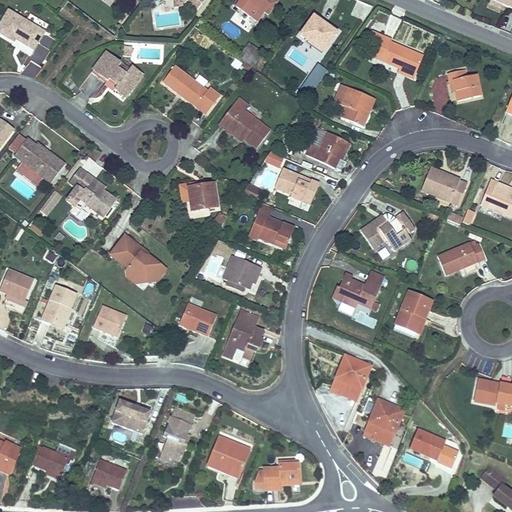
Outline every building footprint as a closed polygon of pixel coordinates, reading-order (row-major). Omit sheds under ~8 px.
[(175,0),(184,6),(187,2),(198,10),(205,0),(175,0)] [(278,2),(275,0),(237,0),(234,5),(256,21),(263,12),(268,15),(278,2)] [(511,0),(490,0),(488,5),(500,9),(502,5),(511,9),(511,0)] [(366,4),(359,16),(364,19),(371,7),(366,4)] [(0,33),(14,42),(16,39),(17,37),(21,39),(20,42),(34,50),(44,33),(8,11),(0,24),(0,33)] [(323,52),(336,33),(313,17),(300,35),(323,52)] [(374,58),(399,68),(415,75),(423,57),(390,43),(391,41),(372,33),(368,42),(378,46),(374,58)] [(297,39),(285,61),(311,75),(323,53),(297,39)] [(241,60),(244,62),(251,67),(262,53),(249,45),(244,53),(246,54),(241,60)] [(117,69),(120,64),(106,53),(93,70),(108,81),(110,78),(118,85),(116,87),(114,89),(126,98),(143,76),(131,67),(129,71),(125,75),(117,69)] [(235,59),(231,66),(239,70),(242,63),(235,59)] [(251,67),(244,62),(242,66),(249,71),(251,67)] [(129,71),(120,64),(117,69),(125,75),(129,71)] [(163,82),(177,93),(179,90),(184,94),(181,97),(196,108),(197,106),(207,113),(220,96),(210,88),(208,91),(175,66),(163,82)] [(413,80),(415,75),(399,68),(397,73),(413,80)] [(450,82),(453,81),(455,92),(457,102),(481,97),(476,76),(466,78),(465,70),(448,74),(450,82)] [(108,81),(116,87),(118,85),(110,78),(108,81)] [(304,102),(316,86),(308,80),(296,96),(304,102)] [(334,103),(345,107),(350,109),(345,120),(363,127),(369,111),(367,110),(372,98),(342,85),(334,103)] [(238,99),(225,116),(233,122),(229,128),(241,137),(242,135),(245,138),(244,139),(245,140),(257,149),(270,131),(244,111),(248,106),(238,99)] [(206,115),(207,113),(197,106),(196,108),(206,115)] [(340,117),(345,120),(350,109),(345,107),(340,117)] [(242,143),(245,140),(244,139),(245,138),(242,135),(241,137),(229,128),(233,122),(225,116),(219,125),(242,143)] [(0,122),(0,145),(1,146),(13,130),(1,121),(0,122)] [(319,129),(313,142),(312,146),(311,145),(306,155),(335,169),(339,160),(341,161),(350,144),(319,129)] [(294,149),(306,155),(311,145),(312,146),(313,142),(301,136),(294,149)] [(65,165),(37,144),(35,146),(27,140),(15,156),(51,183),(65,165)] [(269,152),(265,163),(280,169),(285,158),(269,152)] [(460,180),(446,175),(445,179),(438,176),(440,172),(430,168),(421,191),(436,197),(438,193),(452,199),(450,203),(458,206),(467,185),(460,182),(460,180)] [(319,184),(311,181),(309,185),(295,180),(297,175),(283,169),(275,188),(291,195),(291,197),(310,205),(319,184)] [(70,183),(77,188),(87,175),(80,170),(70,183)] [(117,201),(103,191),(92,183),(94,180),(87,175),(77,188),(67,201),(80,212),(86,205),(104,218),(117,201)] [(311,181),(297,175),(295,180),(309,185),(311,181)] [(105,188),(94,180),(92,183),(103,191),(105,188)] [(511,193),(497,187),(498,184),(490,181),(481,205),(488,208),(502,214),(511,218),(511,193)] [(182,203),(190,202),(187,188),(199,187),(199,189),(203,188),(202,186),(204,186),(204,182),(180,186),(182,203)] [(214,184),(204,186),(202,186),(203,188),(199,189),(199,187),(187,188),(190,202),(191,211),(217,207),(214,184)] [(511,189),(498,184),(497,187),(511,193),(511,189)] [(255,201),(260,192),(249,187),(244,195),(255,201)] [(47,218),(62,197),(54,191),(39,212),(47,218)] [(436,197),(450,203),(452,199),(438,193),(436,197)] [(261,205),(257,214),(268,219),(272,209),(261,205)] [(500,220),(502,214),(488,208),(486,214),(500,220)] [(469,225),(474,213),(468,210),(462,223),(469,225)] [(404,213),(388,224),(384,227),(379,219),(361,232),(373,249),(386,240),(394,251),(410,239),(407,234),(414,228),(404,213)] [(460,226),(463,219),(449,213),(446,220),(460,226)] [(294,229),(268,219),(257,214),(248,237),(257,241),(258,238),(271,243),(272,239),(287,245),(294,229)] [(220,230),(227,219),(220,215),(213,225),(220,230)] [(382,216),(379,219),(384,227),(388,224),(382,216)] [(45,229),(35,222),(30,228),(40,236),(45,229)] [(125,235),(110,255),(127,268),(126,270),(127,277),(138,276),(147,283),(160,264),(147,254),(146,256),(140,252),(142,249),(125,235)] [(286,249),(287,245),(272,239),(271,243),(286,249)] [(445,276),(485,260),(479,245),(477,246),(475,241),(470,244),(469,243),(437,257),(445,276)] [(44,259),(53,263),(56,256),(47,252),(44,259)] [(256,274),(258,275),(261,268),(232,256),(223,280),(228,282),(226,286),(242,293),(244,288),(249,290),(252,284),(256,274)] [(160,264),(147,283),(157,281),(166,269),(160,264)] [(0,290),(0,291),(8,295),(25,302),(34,281),(8,270),(0,290)] [(370,272),(364,286),(364,287),(361,286),(361,285),(351,280),(352,278),(345,275),(339,288),(337,288),(336,289),(345,293),(341,302),(356,308),(358,304),(371,309),(384,278),(370,272)] [(138,276),(127,277),(136,284),(147,283),(138,276)] [(41,321),(50,325),(52,322),(61,325),(62,322),(65,324),(71,309),(70,309),(76,294),(56,286),(41,321)] [(332,298),(341,302),(345,293),(336,289),(332,298)] [(420,318),(424,320),(432,302),(417,296),(411,293),(409,293),(394,330),(414,338),(416,333),(420,322),(418,322),(420,318)] [(27,303),(25,302),(8,295),(5,301),(25,309),(27,303)] [(179,326),(186,329),(187,328),(196,332),(208,337),(216,316),(187,305),(179,326)] [(117,338),(126,316),(102,306),(93,328),(117,338)] [(241,310),(239,313),(250,318),(247,325),(254,328),(258,317),(241,310)] [(264,332),(254,328),(247,325),(250,318),(239,313),(224,350),(235,355),(237,350),(244,353),(242,358),(250,361),(255,349),(260,351),(263,342),(260,341),(264,332)] [(425,320),(424,320),(420,318),(418,322),(420,322),(416,333),(419,335),(425,320)] [(63,330),(65,324),(62,322),(61,325),(52,322),(50,325),(63,330)] [(150,336),(153,327),(145,324),(142,333),(150,336)] [(233,360),(235,355),(224,350),(222,355),(233,360)] [(345,356),(340,368),(345,370),(350,358),(345,356)] [(362,367),(363,364),(350,358),(345,370),(340,368),(331,391),(352,400),(357,388),(361,390),(369,370),(362,367)] [(511,385),(478,379),(473,403),(495,407),(495,405),(498,406),(497,410),(504,412),(505,407),(511,408),(511,385)] [(356,402),(361,390),(357,388),(352,400),(356,402)] [(142,435),(151,413),(120,400),(111,422),(142,435)] [(378,401),(373,413),(378,414),(383,403),(378,401)] [(395,412),(396,408),(383,403),(378,414),(373,413),(364,436),(385,444),(390,432),(394,434),(402,415),(395,412)] [(175,408),(171,418),(191,426),(195,416),(175,408)] [(187,436),(191,426),(171,418),(163,437),(168,439),(161,454),(170,458),(181,462),(187,446),(184,444),(187,436)] [(449,457),(454,445),(417,430),(409,450),(437,462),(441,454),(449,457)] [(389,446),(394,434),(390,432),(385,444),(389,446)] [(207,466),(227,474),(229,469),(240,473),(249,450),(219,438),(207,466)] [(0,441),(0,471),(9,475),(21,449),(6,442),(5,444),(0,441)] [(31,464),(34,466),(43,447),(39,445),(31,464)] [(58,445),(55,453),(69,459),(73,461),(76,453),(58,445)] [(69,459),(55,453),(43,447),(34,466),(47,471),(61,478),(69,459)] [(100,460),(92,479),(106,485),(119,490),(127,472),(100,460)] [(288,464),(288,462),(279,462),(279,468),(263,469),(263,471),(259,472),(255,484),(255,490),(264,489),(281,488),(281,487),(280,483),(300,482),(299,464),(288,464)] [(481,478),(491,486),(500,475),(490,467),(481,478)] [(238,479),(240,473),(229,469),(227,474),(238,479)] [(59,481),(61,478),(47,471),(46,474),(59,481)] [(506,480),(500,475),(491,486),(497,491),(502,485),(506,480)] [(105,488),(106,485),(92,479),(91,483),(105,488)] [(502,485),(497,491),(493,496),(511,510),(511,492),(502,485)]
